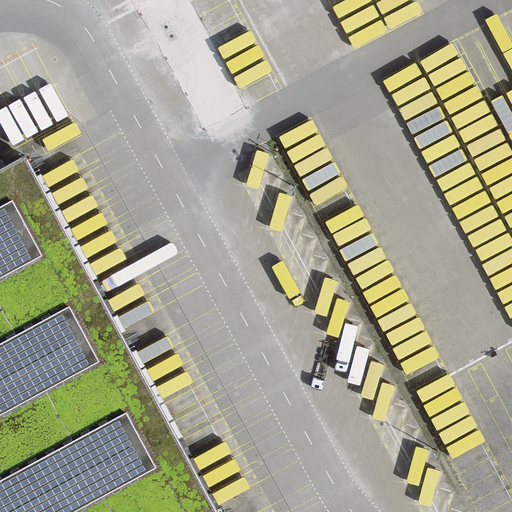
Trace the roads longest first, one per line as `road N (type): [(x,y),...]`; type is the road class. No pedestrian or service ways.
road 1 (unknown): [(511,402),(342,83)]
road 2 (unknown): [(342,83),(163,182)]
road 3 (unknown): [(456,0),(436,31),(342,83)]
